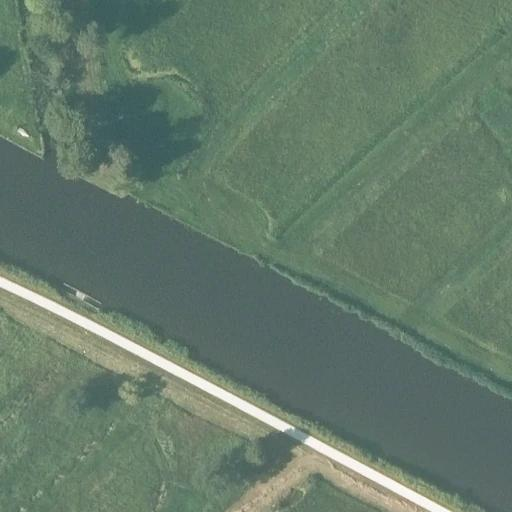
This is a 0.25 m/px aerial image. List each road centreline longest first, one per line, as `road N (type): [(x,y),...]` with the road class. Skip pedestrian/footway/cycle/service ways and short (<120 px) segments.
road 1 (track): [(96,0),(127,131),(152,178),(166,189),(212,198),(259,249),(348,283),(511,375)]
road 2 (track): [(307,452),(0,294)]
road 3 (track): [(421,511),(307,452)]
